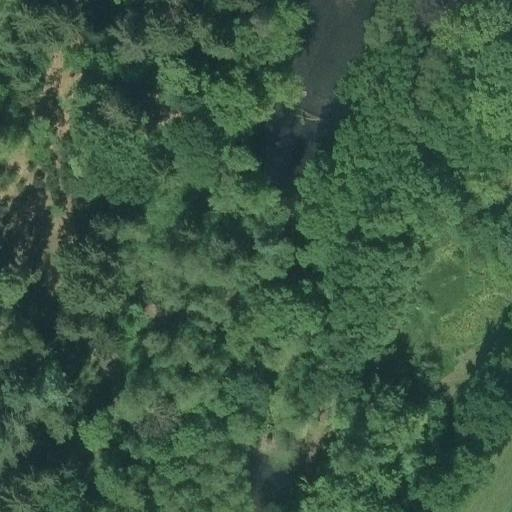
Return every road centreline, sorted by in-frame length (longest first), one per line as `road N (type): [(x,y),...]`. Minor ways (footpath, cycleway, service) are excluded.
road 1 (track): [(420,0),(450,59),(462,112),(372,299),(297,511)]
road 2 (track): [(75,511),(105,409),(108,209),(142,76),(157,48),(208,0)]
